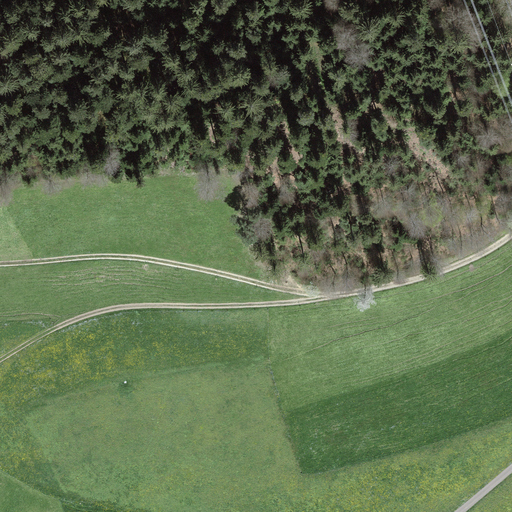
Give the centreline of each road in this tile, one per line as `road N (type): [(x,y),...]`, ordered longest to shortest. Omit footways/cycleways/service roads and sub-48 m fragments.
road 1 (track): [(0,269),(104,260),(327,298)]
road 2 (track): [(327,298),(408,287),(511,240)]
